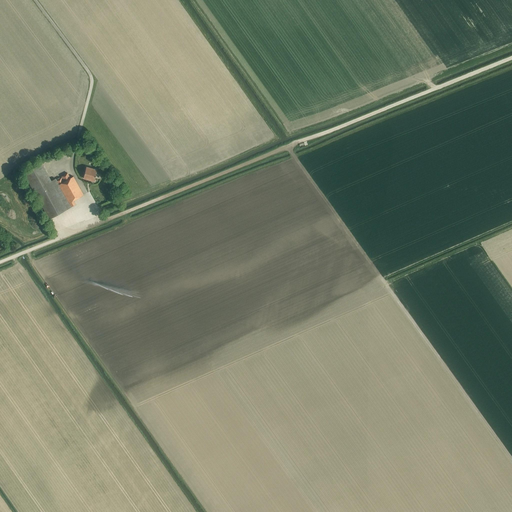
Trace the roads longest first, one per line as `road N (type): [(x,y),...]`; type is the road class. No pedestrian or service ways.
road 1 (track): [(108,220),(511,57)]
road 2 (track): [(288,145),(511,459)]
road 3 (residential): [(73,170),(92,80),(35,0)]
